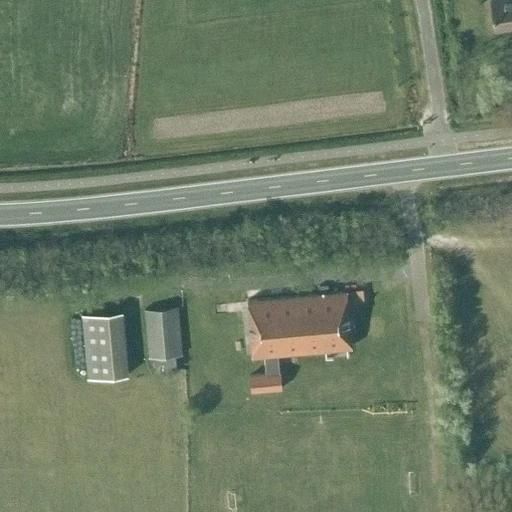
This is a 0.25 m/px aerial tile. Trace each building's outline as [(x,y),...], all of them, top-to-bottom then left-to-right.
[(511,0),(490,0),(495,29),(511,26),(511,0)] [(347,290),(348,301),(363,299),(362,289),(347,290)] [(346,290),(247,300),(252,355),(264,354),(266,373),(254,374),(255,390),(282,387),(279,353),(352,346),(346,290)] [(176,367),(175,354),(182,354),(178,305),(144,309),(148,357),(154,357),(156,370),(176,367)] [(128,374),(122,310),(82,314),(88,378),(128,374)]
